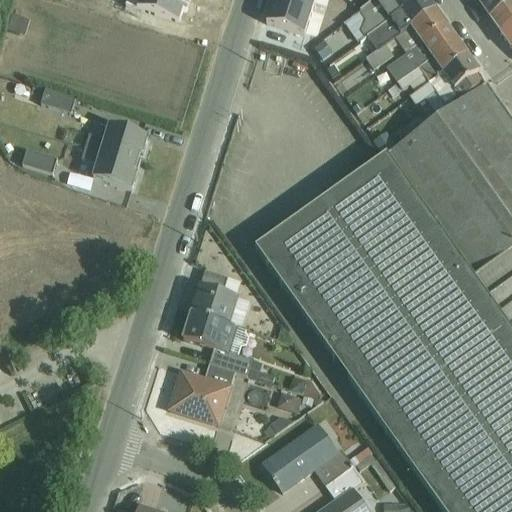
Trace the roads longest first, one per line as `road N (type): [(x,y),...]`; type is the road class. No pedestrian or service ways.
road 1 (tertiary): [(247,0),(107,442)]
road 2 (unknown): [(0,392),(85,344),(140,339)]
road 3 (residential): [(107,442),(207,476),(233,511)]
